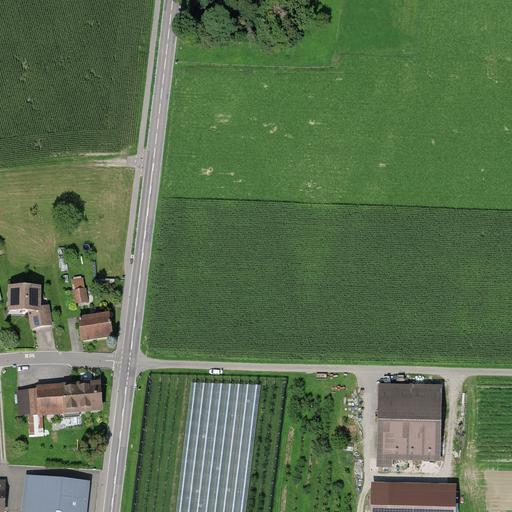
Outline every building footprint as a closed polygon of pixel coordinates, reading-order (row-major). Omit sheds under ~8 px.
[(40,290),(10,289),(10,312),(32,312),(35,329),(52,326),(48,307),(40,308),(40,290)] [(87,303),(84,290),(75,292),(76,304),(87,303)] [(113,337),(110,316),(79,321),(82,341),(113,337)] [(96,386),(28,392),(30,416),(101,410),(99,384),(96,384),(96,386)] [(443,390),(382,388),(379,469),(392,469),(392,464),(440,465),(443,390)] [(88,511),(92,484),(29,478),(24,511),(88,511)] [(455,511),(457,489),(370,486),(368,511),(455,511)]
